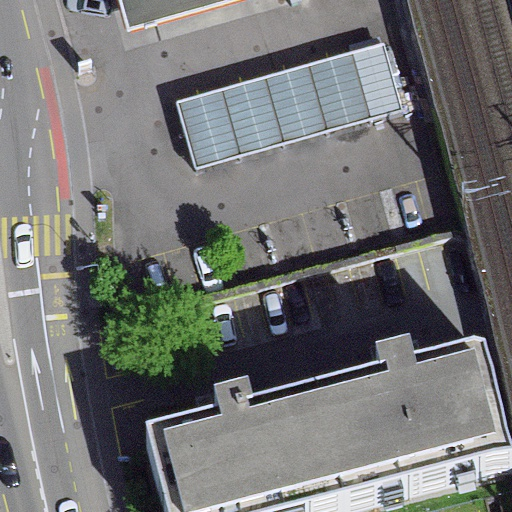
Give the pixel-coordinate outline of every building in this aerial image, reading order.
[(265,0),(109,0),(122,41),(265,0)] [(396,117),(378,53),(346,62),(364,126),(396,117)] [(364,126),(346,62),(176,109),(194,174),(364,126)] [(375,390),(311,406),(338,511),(359,511),(509,473),(480,363),(408,381),(404,366),(371,374),(375,390)] [(213,431),(141,450),(157,511),(294,511),(298,511),(297,511),(338,511),(311,406),(246,423),(242,408),(209,416),(213,431)]
